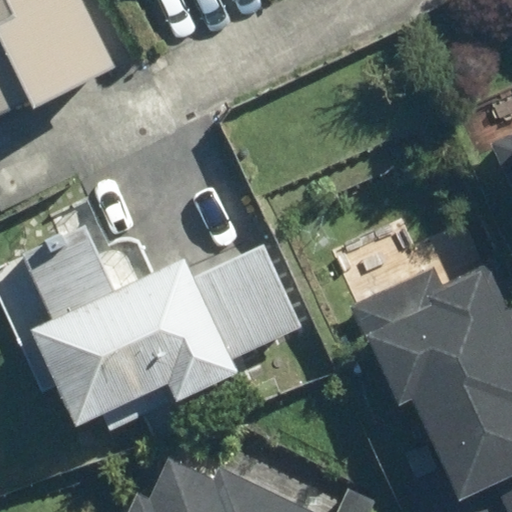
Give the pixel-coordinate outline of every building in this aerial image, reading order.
[(108,0),(0,0),(0,98),(14,129),(141,71),(108,0)] [(455,56),(440,25),(416,36),(431,68),(455,56)] [(511,132),(488,144),(511,195),(511,132)] [(113,293),(81,226),(19,255),(51,323),(27,334),(72,431),(102,417),(107,430),(170,400),(173,406),(236,376),(228,360),(300,326),(261,246),(190,279),(181,261),(113,293)] [(511,511),(511,342),(473,256),(343,313),(431,511),(511,511)] [(365,511),(175,419),(128,511),(365,511)]
